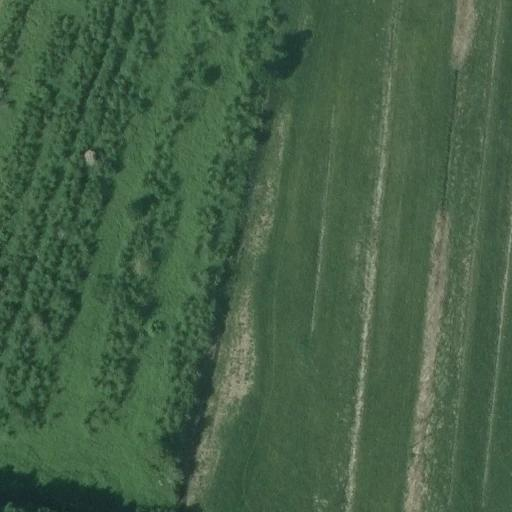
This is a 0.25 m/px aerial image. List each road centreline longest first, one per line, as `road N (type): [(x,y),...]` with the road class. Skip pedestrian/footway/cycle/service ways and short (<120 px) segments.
road 1 (track): [(464,511),(511,74)]
road 2 (track): [(124,511),(0,486)]
